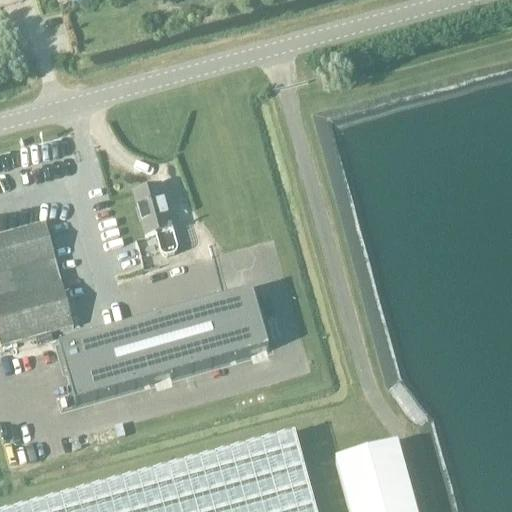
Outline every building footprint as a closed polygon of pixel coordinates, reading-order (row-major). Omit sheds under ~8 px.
[(174,251),(173,245),(170,234),(171,234),(159,188),(132,195),(144,241),(155,238),(160,256),(162,258),(166,259),(171,257),(173,255),(174,251)] [(0,270),(12,268),(9,254),(17,262),(24,260),(34,250),(41,256),(50,254),(46,235),(25,240),(21,236),(31,226),(0,232),(0,270)] [(268,353),(251,294),(58,349),(74,407),(268,353)] [(313,511),(294,439),(22,511),(313,511)] [(413,511),(396,449),(335,466),(347,511),(413,511)]
